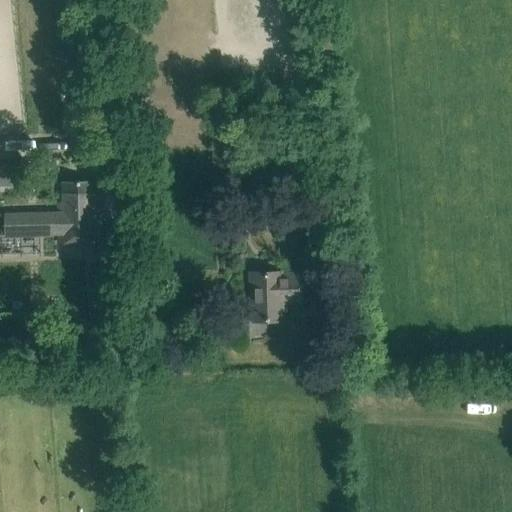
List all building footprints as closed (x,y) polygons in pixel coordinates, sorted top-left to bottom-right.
[(237,171),(236,131),(221,131),(213,131),(213,172),(222,171),(237,171)] [(0,183),(9,183),(8,168),(0,168),(0,183)] [(290,191),(288,168),(249,171),(250,194),(290,191)] [(98,241),(97,219),(93,219),(92,182),(63,183),(63,205),(59,205),(59,216),(5,218),(6,236),(60,234),(60,241),(58,241),(58,244),(100,243),(100,241),(98,241)] [(304,184),(308,240),(329,241),(325,184),(304,184)] [(229,234),(246,234),(245,216),(229,216),(229,234)] [(129,276),(127,254),(107,256),(107,258),(100,259),(101,267),(108,267),(109,278),(129,276)] [(279,275),(249,275),(250,304),(252,304),(252,322),(280,322),(280,303),(305,303),(304,277),(279,277),(279,275)]
